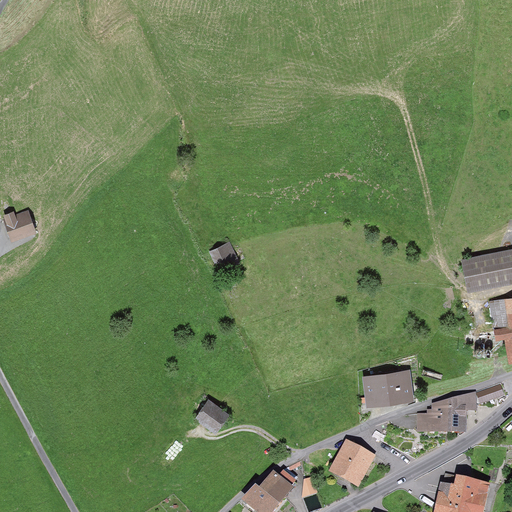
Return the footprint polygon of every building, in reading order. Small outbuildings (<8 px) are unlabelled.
[(14,210),(4,214),(13,239),(37,230),(30,211),(16,216),(14,210)] [(224,245),(213,250),(222,268),(233,263),(224,245)] [(511,250),(464,260),(470,290),(511,281),(511,250)] [(511,298),(491,303),(498,339),(508,337),(511,356),(511,298)] [(407,371),(369,376),(371,399),(410,394),(419,392),(419,382),(408,383),(407,371)] [(477,390),(479,403),(505,400),(503,386),(477,390)] [(474,393),(449,401),(448,429),(463,430),(464,409),(475,409),(474,393)] [(435,413),(429,413),(429,417),(420,417),(419,428),(448,429),(449,401),(436,404),(435,413)] [(209,402),(201,415),(217,426),(225,413),(209,402)] [(347,443),(331,473),(358,487),(374,457),(347,443)] [(258,486),(244,500),(258,511),(275,511),(294,489),(276,473),(263,490),(258,486)] [(444,476),(437,511),(486,511),(491,484),(444,476)] [(299,484),(303,497),(317,492),(312,479),(299,484)]
